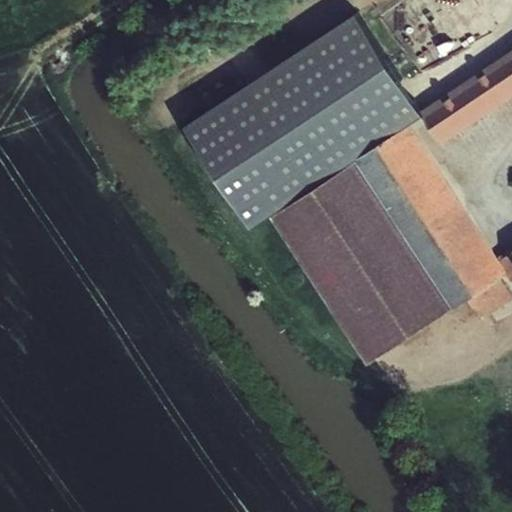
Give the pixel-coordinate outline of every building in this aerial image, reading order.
[(511,51),(430,105),(449,134),(511,92),(511,51)] [(358,130),(377,159),(429,241),(469,302),(511,273),(511,256),(421,117),(408,125),(396,106),(358,130)] [(329,148),(348,177),(377,159),(358,130),(329,148)] [(469,302),(429,241),(402,259),(442,319),(469,302)] [(511,303),(511,273),(469,302),(483,322),(511,303)]
